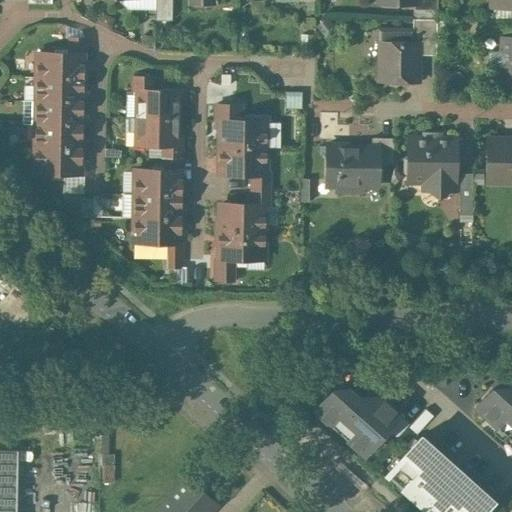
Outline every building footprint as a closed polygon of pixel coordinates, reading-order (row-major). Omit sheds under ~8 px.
[(170,0),(154,0),(154,21),(170,21),(170,0)] [(436,0),(414,0),(415,4),(414,4),(413,10),(436,11),(436,0)] [(436,20),(412,20),(411,42),(417,43),(417,55),(435,56),(436,20)] [(509,21),(477,21),(477,34),(510,34),(510,21),(509,21)] [(404,30),(377,29),(377,42),(379,42),(378,63),(376,65),(376,82),(417,83),(417,55),(417,43),(411,42),(404,42),(404,30)] [(511,38),(501,39),(501,52),(500,70),(500,85),(504,85),(504,90),(511,90),(511,38)] [(83,39),(69,39),(69,54),(82,54),(83,54),(83,39)] [(69,54),(66,54),(66,50),(54,50),(54,54),(36,53),(35,78),(83,79),(83,73),(81,72),(82,54),(69,54)] [(501,52),(487,52),(487,67),(489,67),(490,70),(500,70),(501,52)] [(152,77),(134,77),(134,91),(138,91),(137,117),(178,118),(178,90),(152,90),(152,77)] [(83,79),(35,78),(35,101),(83,102),(83,96),(81,96),(81,79),(83,79)] [(83,102),(35,101),(34,125),(82,126),(82,120),(80,120),(81,103),(83,103),(83,102)] [(265,121),(231,121),(231,105),(214,105),(214,122),(218,122),(218,149),(265,149),(265,121)] [(137,117),(125,117),(125,132),(137,132),(137,117)] [(178,118),(137,117),(137,132),(137,145),(163,146),(163,158),(165,158),(181,158),(181,136),(177,132),(178,118)] [(82,126),(34,125),(34,149),(82,150),(82,143),(80,143),(80,127),(82,127),(82,126)] [(392,138),(371,138),(371,148),(377,148),(376,165),(392,165),(392,138)] [(439,139),(436,142),(425,142),(422,139),(408,139),(408,155),(404,159),(403,172),(408,176),(407,178),(420,178),(426,184),(425,190),(433,190),(434,194),(437,196),(440,198),(444,198),(448,197),(451,194),(453,191),(454,191),(454,174),(453,139),(439,139)] [(511,140),(487,140),(486,160),(491,160),(491,177),(508,177),(508,182),(511,182),(511,140)] [(348,144),(326,144),(326,180),(336,180),(336,193),(360,193),(360,186),(376,186),(376,165),(377,148),(371,148),(348,147),(348,144)] [(82,150),(34,149),(34,163),(39,163),(39,173),(51,173),(51,178),(63,178),(64,174),(79,174),(80,156),(82,156),(82,150)] [(265,149),(218,149),(218,156),(220,156),(220,175),(250,175),(261,175),(262,173),(262,165),(265,162),(265,149)] [(181,158),(165,158),(165,168),(165,170),(180,170),(181,158)] [(165,168),(152,168),(152,170),(135,169),(134,194),(182,195),(182,188),(180,188),(180,170),(165,170),(165,168)] [(268,173),(262,173),(261,175),(250,175),(250,190),(268,190),(268,173)] [(472,174),(454,174),(454,191),(458,196),(458,203),(471,203),(472,174)] [(268,190),(250,190),(250,205),(261,205),(260,207),(263,207),(268,207),(268,190)] [(182,195),(134,194),(134,217),(182,218),(182,212),(180,212),(180,195),(182,195)] [(250,205),(219,204),(219,223),(216,223),(216,230),(263,231),(263,207),(260,207),(261,205),(250,205)] [(182,218),(134,217),(134,242),(151,243),(151,246),(164,246),(164,243),(166,243),(180,243),(180,225),(182,225),(182,218)] [(263,231),(216,230),(216,237),(219,237),(218,257),(214,257),(214,281),(232,281),(233,261),(245,261),(245,259),(262,259),(263,231)] [(180,243),(166,243),(167,267),(182,267),(181,243),(180,243)] [(511,388),(491,389),(475,407),(511,440),(511,388)] [(379,397),(358,398),(348,389),(331,390),(313,410),(364,455),(387,430),(400,415),(379,397)] [(425,408),(416,418),(423,424),(432,415),(425,408)] [(400,415),(387,430),(396,438),(409,424),(400,415)] [(454,466),(420,436),(385,475),(419,504),(420,503),(426,509),(425,510),(427,511),(483,511),(493,501),(459,471),(458,473),(452,467),(454,466)] [(15,511),(16,450),(0,450),(0,511),(15,511)] [(184,479),(154,511),(208,511),(214,505),(184,479)]
